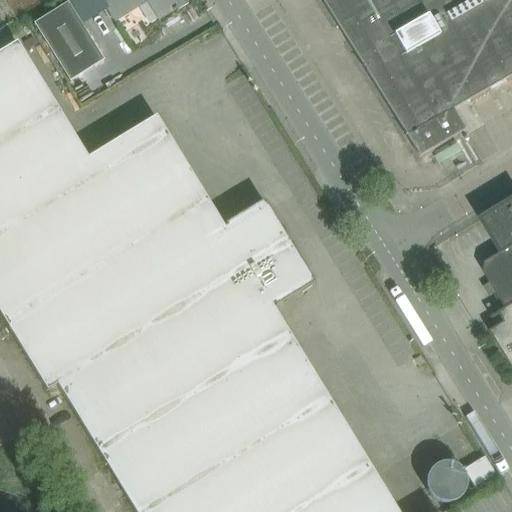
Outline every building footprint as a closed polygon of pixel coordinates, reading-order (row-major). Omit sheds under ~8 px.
[(102,0),(115,20),(147,0),(158,18),(171,9),(174,13),(177,11),(177,10),(186,4),(183,0),(102,0)] [(511,0),(321,0),(419,157),(465,131),(453,110),(511,76),(511,0)] [(67,3),(33,24),(69,82),(103,61),(67,3)] [(396,511),(273,309),(313,284),(263,202),(222,227),(156,117),(87,159),(16,43),(0,52),(0,316),(46,392),(57,385),(133,511),(396,511)] [(511,204),(484,222),(503,253),(486,264),(484,273),(491,284),(488,286),(493,295),(497,293),(507,309),(511,306),(511,204)] [(500,314),(500,315),(505,323),(491,333),(511,367),(511,306),(507,309),(500,314)] [(476,491),(497,479),(484,458),(464,471),(476,491)] [(446,509),(474,487),(451,459),(424,481),(446,509)]
